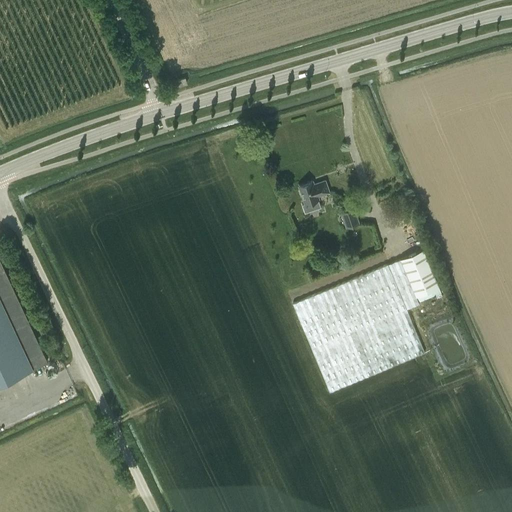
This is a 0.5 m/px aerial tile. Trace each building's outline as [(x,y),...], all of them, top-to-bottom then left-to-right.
[(178,85),(187,83),(185,76),(176,79),(178,85)] [(305,203),(302,204),(305,212),(321,207),(318,199),(319,198),(318,195),(329,191),(325,180),(314,184),(313,180),(299,185),(305,203)] [(358,222),(353,208),(344,211),(349,225),(358,222)] [(423,248),(293,303),(330,391),(425,352),(407,308),(419,303),(416,295),(439,286),(423,248)] [(0,383),(19,374),(48,361),(0,257),(0,383)]
